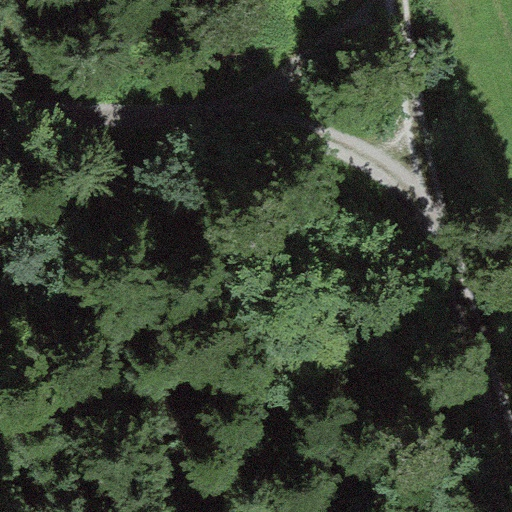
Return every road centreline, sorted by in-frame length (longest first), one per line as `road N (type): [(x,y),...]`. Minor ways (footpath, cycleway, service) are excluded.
road 1 (track): [(0,116),(229,127),(316,144),(374,168),(429,201),(511,405)]
road 2 (track): [(400,0),(429,201)]
